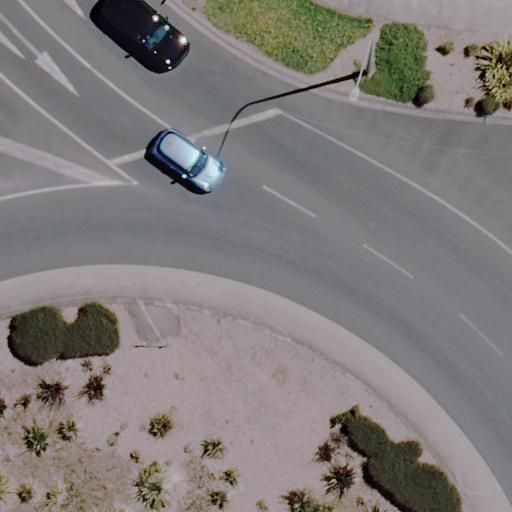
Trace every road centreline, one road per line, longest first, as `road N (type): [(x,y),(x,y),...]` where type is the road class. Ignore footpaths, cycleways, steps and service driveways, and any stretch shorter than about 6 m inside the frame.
road 1 (primary): [(48,0),(104,54),(335,230)]
road 2 (primary): [(0,198),(88,183),(214,191),(335,230)]
